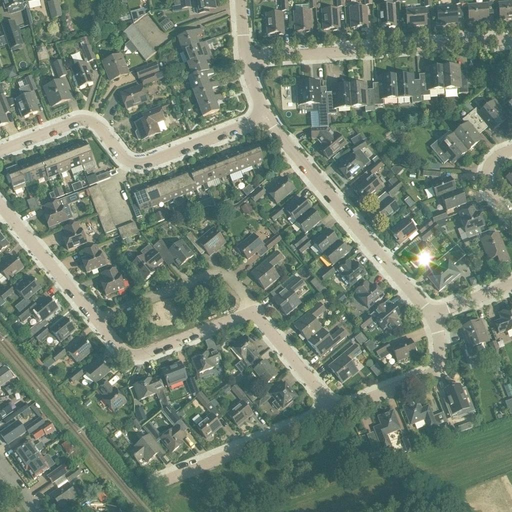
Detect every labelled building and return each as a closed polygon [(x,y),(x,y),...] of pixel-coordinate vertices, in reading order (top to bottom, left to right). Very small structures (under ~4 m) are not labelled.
[(0,0),(1,1),(2,1),(5,9),(22,4),(21,0),(0,0)] [(31,0),(32,1),(28,2),(31,13),(37,11),(35,1),(39,0),(31,0)] [(188,0),(180,0),(182,9),(190,8),(188,0)] [(192,0),(194,0),(195,0),(198,14),(208,13),(208,10),(215,9),(214,0),(192,0)] [(57,2),(48,4),(52,19),(61,17),(57,2)] [(511,3),(499,5),(500,21),(511,19),(511,3)] [(487,5),(468,7),(469,23),(488,21),(487,5)] [(393,6),(377,7),(379,27),(388,26),(388,28),(395,28),(393,6)] [(437,17),(435,17),(436,27),(445,26),(445,24),(457,23),(456,7),(437,9),(437,17)] [(365,8),(349,9),(351,29),(360,28),(360,30),(367,30),(365,8)] [(133,25),(144,16),(143,10),(130,14),(133,25)] [(337,10),(321,11),(323,31),(332,30),(332,32),(339,32),(337,10)] [(425,10),(407,11),(408,27),(426,26),(425,10)] [(309,12),(294,13),(295,33),(304,32),(304,34),(311,34),(309,12)] [(282,14),(266,15),(267,35),(277,34),(277,36),(283,36),(282,14)] [(165,19),(159,24),(166,32),(171,27),(165,19)] [(133,25),(123,33),(127,38),(137,30),(133,25)] [(17,30),(16,26),(3,31),(10,49),(22,45),(20,39),(23,39),(19,29),(17,30)] [(137,30),(127,38),(130,43),(140,35),(137,30)] [(201,30),(177,39),(182,52),(199,46),(196,38),(203,35),(201,30)] [(140,35),(130,43),(134,47),(144,39),(140,35)] [(144,39),(134,47),(138,52),(148,44),(144,39)] [(199,46),(182,52),(187,65),(203,59),(210,55),(207,47),(208,47),(206,43),(199,46)] [(148,44),(138,52),(141,57),(152,49),(148,44)] [(90,47),(83,50),(88,63),(95,60),(90,47)] [(152,49),(141,57),(145,62),(156,54),(152,49)] [(203,59),(187,65),(192,77),(187,79),(188,79),(208,71),(205,63),(212,60),(211,55),(210,55),(203,59)] [(121,56),(103,63),(110,82),(128,75),(121,56)] [(61,62),(54,65),(59,78),(66,76),(61,62)] [(86,63),(71,69),(79,89),(92,83),(87,71),(89,70),(86,63)] [(155,64),(135,71),(139,80),(158,72),(155,64)] [(15,66),(5,69),(8,79),(18,76),(15,66)] [(459,67),(442,68),(444,96),(444,90),(458,90),(458,95),(468,94),(466,72),(460,73),(459,67)] [(425,75),(419,76),(419,81),(420,97),(421,97),(444,96),(442,68),(424,69),(425,75)] [(189,82),(183,84),(185,89),(190,86),(192,92),(209,85),(206,77),(213,74),(211,70),(208,71),(188,79),(189,82)] [(490,73),(483,80),(487,85),(495,78),(490,73)] [(154,75),(141,80),(143,87),(156,82),(154,75)] [(413,76),(395,77),(397,99),(411,98),(411,104),(421,103),(421,97),(420,97),(419,81),(413,82),(413,76)] [(22,98),(15,101),(22,118),(38,112),(31,95),(30,93),(36,90),(31,77),(25,80),(28,86),(19,89),(22,98)] [(378,84),(372,84),(372,90),(373,106),(374,106),(383,106),(382,100),(397,99),(395,77),(378,78),(378,84)] [(63,81),(44,89),(51,107),(70,100),(63,81)] [(209,85),(192,92),(197,105),(214,98),(211,90),(218,87),(216,82),(209,85)] [(290,98),(289,82),(274,83),(275,99),(290,98)] [(319,82),(299,83),(300,106),(317,105),(318,126),(316,128),(328,127),(327,115),(326,115),(326,110),(327,109),(325,93),(326,93),(325,87),(319,88),(319,82)] [(366,85),(348,86),(350,108),(364,107),(364,113),(374,112),(374,106),(373,106),(372,90),(366,90),(366,85)] [(326,93),(325,93),(327,109),(326,110),(326,115),(327,115),(336,115),(336,109),(350,108),(348,86),(331,87),(331,93),(326,93)] [(141,87),(120,95),(126,110),(146,102),(141,87)] [(491,87),(481,93),(484,98),(494,92),(491,87)] [(0,127),(8,124),(4,115),(9,113),(2,95),(0,96),(0,127)] [(214,98),(197,105),(202,118),(219,111),(216,103),(223,100),(221,95),(214,98)] [(15,105),(13,99),(7,102),(9,108),(15,105)] [(476,109),(469,115),(483,132),(488,128),(492,132),(507,120),(492,103),(480,113),(476,109)] [(144,121),(135,124),(138,132),(137,132),(136,134),(138,141),(140,141),(141,141),(142,141),(160,134),(156,125),(164,122),(159,109),(142,115),(144,121)] [(465,125),(453,136),(467,153),(482,140),(479,135),(483,132),(469,115),(462,121),(465,125)] [(327,128),(310,129),(312,140),(317,140),(322,146),(319,149),(328,160),(346,145),(336,134),(334,136),(327,128)] [(437,142),(430,148),(444,164),(449,160),(452,165),(467,153),(453,136),(441,146),(437,142)] [(368,137),(364,140),(364,141),(359,144),(351,149),(354,155),(372,144),(368,137)] [(85,142),(73,146),(81,166),(92,162),(85,142)] [(256,145),(245,149),(251,167),(256,165),(257,168),(264,165),(256,145)] [(73,146),(62,150),(70,170),(81,166),(73,146)] [(245,149),(233,154),(240,171),(251,167),(245,149)] [(62,150),(51,155),(58,175),(70,170),(62,150)] [(233,154),(222,158),(229,176),(240,171),(233,154)] [(51,155),(40,159),(47,179),(58,175),(51,155)] [(338,169),(337,171),(341,176),(342,175),(347,181),(363,168),(352,156),(337,169),(338,169)] [(222,158),(211,162),(218,180),(229,176),(222,158)] [(40,159),(28,164),(35,181),(46,177),(47,179),(40,159)] [(211,162),(200,167),(209,190),(219,185),(217,180),(218,180),(211,162)] [(379,162),(369,171),(372,176),(383,167),(379,162)] [(28,164),(17,168),(24,185),(35,181),(28,164)] [(12,167),(5,170),(13,192),(21,189),(20,187),(24,185),(17,168),(13,169),(12,167)] [(200,167),(188,171),(196,191),(195,188),(202,186),(204,191),(209,190),(200,167)] [(274,168),(268,172),(271,176),(277,171),(274,168)] [(188,171),(177,175),(185,195),(196,191),(188,171)] [(107,173),(95,177),(97,183),(98,183),(109,179),(107,173)] [(94,175),(86,178),(89,186),(97,183),(95,177),(94,175)] [(177,175),(166,180),(173,199),(185,195),(177,175)] [(371,177),(354,191),(358,196),(359,195),(365,202),(381,189),(371,177)] [(450,178),(431,186),(436,199),(441,198),(456,192),(455,192),(450,178)] [(273,186),(266,192),(277,204),(294,190),(284,179),(274,187),(273,186)] [(166,180),(155,184),(162,204),(173,199),(166,180)] [(398,182),(386,192),(390,197),(402,187),(398,182)] [(155,184),(143,188),(151,208),(162,204),(155,184)] [(98,186),(87,190),(89,195),(100,191),(98,186)] [(249,186),(245,189),(250,194),(254,191),(249,186)] [(137,205),(131,207),(136,219),(141,217),(139,212),(151,208),(143,188),(132,192),(137,205)] [(52,192),(53,193),(55,199),(62,197),(59,189),(52,192)] [(245,189),(242,192),(246,197),(250,194),(245,189)] [(261,189),(250,198),(254,203),(265,194),(261,189)] [(100,191),(89,195),(91,201),(103,197),(100,191)] [(456,192),(441,198),(441,199),(442,198),(447,212),(465,205),(460,191),(456,193),(456,192)] [(48,212),(42,214),(48,229),(67,222),(67,221),(72,219),(67,206),(79,201),(76,194),(58,201),(46,206),(48,212)] [(103,197),(91,201),(93,207),(105,202),(103,197)] [(35,198),(30,200),(34,210),(39,208),(35,198)] [(388,198),(371,212),(376,217),(377,216),(383,223),(399,210),(388,198)] [(301,199),(286,212),(295,223),(311,210),(301,199)] [(30,200),(26,201),(30,212),(34,210),(30,200)] [(105,202),(93,207),(96,212),(107,208),(105,202)] [(248,204),(240,208),(244,214),(251,209),(248,204)] [(107,208),(96,212),(98,218),(109,214),(107,208)] [(280,209),(270,218),(274,222),(284,213),(280,209)] [(471,209),(459,214),(461,220),(460,220),(468,240),(481,235),(479,229),(484,227),(479,213),(473,215),(471,209)] [(311,210),(295,223),(305,234),(320,221),(311,210)] [(161,213),(154,215),(157,223),(164,221),(161,213)] [(445,213),(432,218),(434,223),(436,222),(436,223),(447,218),(445,213)] [(109,214),(98,218),(100,223),(111,219),(109,214)] [(448,220),(447,218),(436,223),(439,228),(448,226),(446,221),(448,220)] [(111,219),(100,223),(102,229),(113,225),(111,219)] [(406,219),(391,232),(397,239),(395,241),(400,246),(417,232),(406,219)] [(422,235),(433,226),(429,221),(418,230),(422,235)] [(134,223),(128,225),(132,236),(138,234),(134,223)] [(67,235),(61,237),(67,251),(86,244),(80,230),(79,230),(77,224),(65,229),(67,235)] [(433,226),(422,235),(420,237),(423,242),(439,229),(435,224),(433,226)] [(113,225),(102,229),(104,235),(115,230),(113,225)] [(128,225),(123,227),(127,238),(132,236),(128,225)] [(123,227),(117,229),(121,240),(127,238),(123,227)] [(191,234),(186,238),(201,256),(206,252),(210,257),(225,244),(213,229),(198,242),(191,234)] [(328,231),(313,244),(323,255),(338,242),(332,236),(334,235),(330,230),(328,231)] [(0,235),(0,252),(8,245),(0,235)] [(242,243),(236,248),(240,254),(242,253),(248,260),(263,247),(253,235),(243,244),(242,243)] [(497,235),(481,241),(489,260),(497,257),(500,263),(507,261),(497,235)] [(277,236),(265,246),(268,251),(281,240),(277,236)] [(303,236),(292,245),(296,249),(307,240),(303,236)] [(476,237),(463,242),(465,248),(478,243),(476,237)] [(161,241),(153,248),(157,253),(166,264),(171,260),(178,269),(193,256),(181,242),(169,251),(161,241)] [(307,241),(297,250),(301,254),(311,245),(307,241)] [(338,242),(323,255),(332,267),(347,254),(347,253),(348,252),(344,247),(343,248),(338,242)] [(422,243),(407,255),(419,269),(434,257),(422,243)] [(86,257),(81,260),(87,274),(105,267),(100,252),(99,253),(96,246),(84,251),(86,257)] [(438,269),(428,277),(435,286),(434,287),(439,292),(444,288),(443,286),(450,281),(451,282),(460,274),(453,266),(465,256),(457,246),(444,256),(449,262),(439,270),(438,269)] [(143,256),(130,267),(143,282),(156,271),(154,269),(162,262),(152,251),(144,257),(143,256)] [(277,252),(250,274),(264,291),(279,279),(271,269),(283,260),(277,252)] [(14,257),(0,267),(0,271),(8,281),(23,268),(14,257)] [(347,262),(337,271),(341,276),(350,288),(366,275),(361,269),(362,268),(358,263),(356,264),(356,263),(351,268),(347,262)] [(330,268),(320,277),(324,281),(334,272),(330,268)] [(106,280),(100,282),(106,296),(125,289),(119,275),(118,275),(115,269),(103,274),(106,280)] [(31,277),(16,290),(25,301),(41,289),(31,277)] [(475,277),(469,280),(471,287),(478,284),(475,277)] [(298,278),(272,300),(286,317),(301,304),(293,295),(304,285),(298,278)] [(365,284),(355,292),(359,297),(359,298),(368,309),(384,296),(374,285),(369,289),(365,284)] [(320,295),(326,290),(323,286),(317,291),(320,295)] [(0,307),(6,303),(3,300),(14,292),(10,287),(0,295),(0,307)] [(335,299),(340,305),(345,300),(341,294),(335,299)] [(33,303),(17,317),(22,323),(32,315),(40,325),(58,309),(49,298),(37,307),(33,303)] [(388,301),(359,326),(363,331),(375,320),(384,331),(387,328),(391,333),(401,324),(397,320),(401,316),(388,301)] [(320,304),(294,326),(308,342),(322,330),(315,320),(326,311),(320,304)] [(501,320),(495,323),(499,334),(505,332),(506,333),(511,330),(511,309),(499,315),(501,320)] [(66,319),(51,331),(60,343),(76,330),(66,319)] [(481,322),(460,330),(468,350),(466,351),(469,357),(472,358),(476,356),(478,354),(475,347),(489,342),(481,322)] [(45,328),(34,337),(38,342),(49,333),(45,328)] [(322,330),(308,342),(321,358),(347,336),(341,329),(330,339),(322,330)] [(355,339),(361,346),(367,341),(361,333),(355,339)] [(244,336),(232,347),(243,360),(236,367),(241,373),(260,357),(255,352),(257,351),(244,336)] [(84,339),(68,352),(78,364),(93,351),(84,339)] [(410,340),(392,347),(398,362),(416,355),(410,340)] [(496,343),(489,345),(494,358),(500,355),(496,343)] [(387,344),(374,351),(378,357),(390,349),(387,344)] [(355,345),(329,367),(342,384),(351,376),(352,378),(358,372),(350,362),(361,353),(355,345)] [(63,349),(52,358),(56,363),(67,354),(63,349)] [(210,352),(192,359),(198,374),(216,367),(215,365),(221,362),(217,352),(217,351),(210,354),(210,352)] [(101,360),(86,373),(95,384),(111,372),(101,360)] [(265,361),(254,370),(266,385),(277,376),(265,361)] [(138,365),(142,376),(151,372),(147,362),(138,365)] [(181,363),(162,371),(168,386),(187,379),(181,363)] [(12,378),(5,368),(0,371),(0,387),(2,386),(12,378)] [(80,369),(69,378),(73,383),(84,374),(80,369)] [(245,378),(241,373),(237,376),(241,382),(245,378)] [(151,379),(133,386),(139,399),(135,401),(136,403),(136,411),(142,409),(139,401),(157,394),(156,392),(163,390),(159,378),(152,381),(151,379)] [(193,379),(187,382),(192,394),(198,392),(193,379)] [(107,383),(98,390),(104,397),(102,399),(114,413),(127,403),(114,388),(113,390),(107,383)] [(276,399),(272,403),(278,411),(282,407),(283,407),(286,405),(287,406),(293,401),(292,400),(295,397),(285,385),(273,395),(276,399)] [(236,386),(232,390),(241,401),(245,397),(236,386)] [(10,387),(5,390),(9,396),(14,393),(10,387)] [(472,412),(465,390),(460,392),(458,387),(442,392),(446,401),(443,402),(448,416),(455,413),(457,418),(472,412)] [(253,403),(255,402),(259,398),(252,390),(246,395),(253,403)] [(267,392),(259,398),(255,402),(259,407),(271,397),(267,392)] [(201,393),(196,397),(205,408),(209,404),(201,393)] [(242,402),(228,414),(238,426),(253,414),(242,402)] [(5,403),(0,406),(0,422),(6,418),(9,422),(22,413),(19,409),(12,413),(5,403)] [(406,407),(404,410),(409,421),(411,422),(413,421),(415,425),(425,421),(429,432),(437,429),(430,411),(422,414),(419,404),(416,403),(406,407)] [(28,409),(22,413),(25,417),(31,413),(28,409)] [(136,411),(134,411),(139,423),(146,420),(142,409),(136,411)] [(172,411),(168,415),(171,419),(168,422),(172,427),(180,420),(172,411)] [(383,429),(376,432),(383,451),(391,447),(386,436),(397,432),(395,428),(397,427),(398,425),(394,414),(391,413),(380,417),(379,420),(383,429)] [(211,415),(197,427),(207,439),(221,427),(211,415)] [(34,425),(26,431),(30,435),(31,435),(47,423),(42,417),(41,418),(32,424),(34,425)] [(134,417),(130,420),(133,423),(133,424),(139,431),(143,428),(134,417)] [(47,423),(31,435),(34,440),(46,431),(48,434),(56,428),(51,421),(47,424),(47,423)] [(18,422),(0,434),(7,445),(26,432),(18,422)] [(446,424),(440,427),(445,440),(452,437),(446,424)] [(171,430),(160,439),(172,453),(180,446),(177,443),(186,436),(178,426),(172,430),(171,430)] [(136,448),(130,453),(138,462),(143,458),(147,463),(157,455),(159,458),(165,454),(149,435),(135,447),(136,448)] [(366,436),(360,438),(363,445),(369,442),(366,436)] [(63,438),(58,441),(64,452),(69,449),(63,438)] [(409,438),(403,440),(408,453),(414,451),(409,438)] [(30,442),(13,454),(21,466),(38,454),(30,442)] [(38,454),(21,466),(25,472),(27,471),(34,480),(49,470),(42,461),(43,460),(38,454)] [(64,466),(48,478),(52,484),(68,473),(64,466)] [(77,469),(65,477),(69,483),(81,475),(77,469)] [(67,484),(49,497),(53,502),(55,501),(60,509),(76,497),(67,484)]
